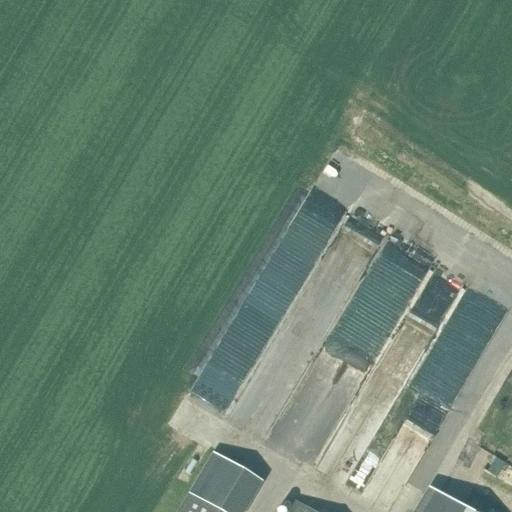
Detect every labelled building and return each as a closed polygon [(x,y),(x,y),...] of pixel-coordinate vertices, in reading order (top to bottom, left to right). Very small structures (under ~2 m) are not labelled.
[(385,237),(317,371),(355,390),(423,256),(385,237)] [(457,384),(499,301),(470,287),(469,290),(438,274),(379,392),(399,402),(411,377),(427,385),(433,372),(457,384)] [(359,413),(389,423),(397,400),(368,390),(359,413)] [(360,424),(348,435),(363,451),(375,440),(360,424)] [(186,494),(217,511),(240,511),(259,481),(210,453),(186,494)] [(413,511),(309,511),(295,503),(289,511),(465,511),(427,489),(413,511)]
